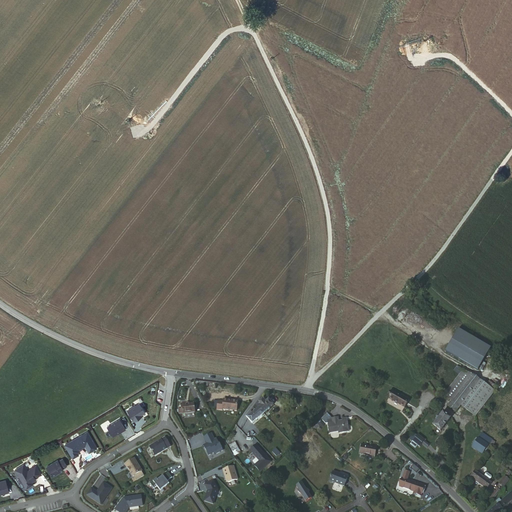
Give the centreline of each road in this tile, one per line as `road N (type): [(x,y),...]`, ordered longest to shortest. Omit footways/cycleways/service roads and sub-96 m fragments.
road 1 (track): [(304,390),(328,282),(323,192),(250,27),(221,36),(150,125)]
road 2 (unclassified): [(171,372),(328,395),(466,511)]
road 3 (track): [(308,380),(427,268),(511,149)]
road 4 (unclassified): [(0,303),(89,352),(171,372)]
road 5 (residential): [(166,425),(91,469),(69,495)]
